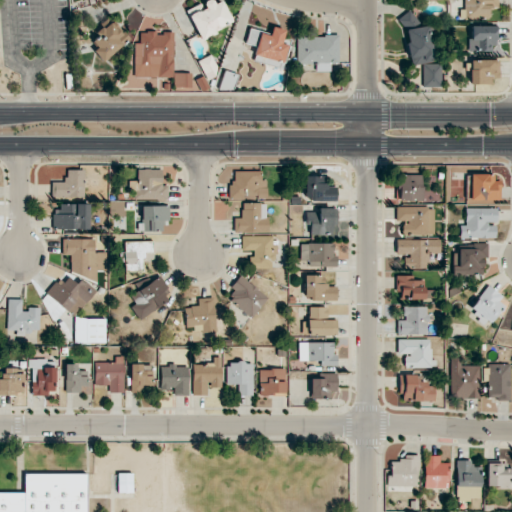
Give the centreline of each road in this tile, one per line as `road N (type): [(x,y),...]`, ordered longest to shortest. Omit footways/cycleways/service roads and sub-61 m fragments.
road 1 (residential): [(0,424),(511,430)]
road 2 (secondary): [(511,114),(0,113)]
road 3 (residential): [(366,0),(367,511)]
road 4 (secondary): [(0,145),(511,146)]
